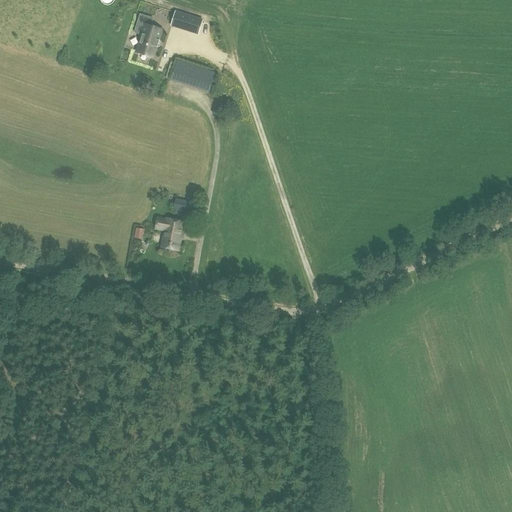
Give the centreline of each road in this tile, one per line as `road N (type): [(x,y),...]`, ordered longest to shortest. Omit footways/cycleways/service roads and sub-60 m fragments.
road 1 (unclassified): [(511,220),(317,312),(189,294)]
road 2 (track): [(189,294),(0,261)]
